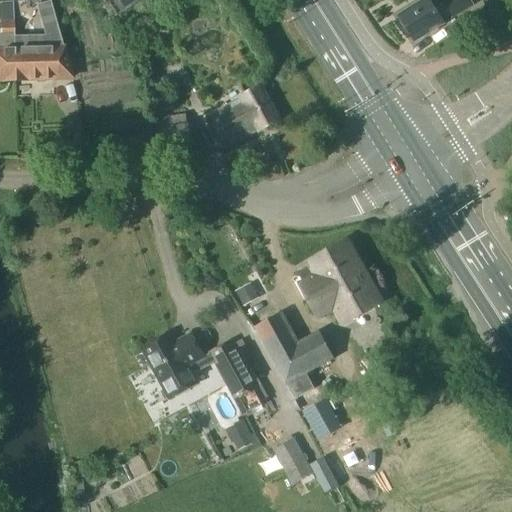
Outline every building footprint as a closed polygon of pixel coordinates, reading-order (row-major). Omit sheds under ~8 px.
[(105,0),(106,0),(112,0),(121,13),(141,0),(105,0)] [(399,18),(401,20),(400,23),(403,28),(406,29),(415,42),(443,25),(441,21),(449,15),(452,19),(473,6),(469,0),(452,0),(435,11),(428,0),(399,18)] [(502,0),(481,0),(490,14),(505,4),(502,0)] [(69,77),(49,3),(36,8),(45,39),(13,39),(14,82),(53,81),(53,77),(69,77)] [(0,51),(0,81),(14,82),(13,39),(13,8),(0,7),(0,19),(1,20),(1,38),(0,38),(0,51)] [(261,89),(208,118),(225,150),(278,121),(261,89)] [(183,117),(154,123),(162,163),(192,157),(183,117)] [(347,247),(313,266),(314,266),(298,275),(305,287),(304,287),(313,302),(362,275),(347,247)] [(336,306),(344,321),(377,302),(362,275),(313,302),(320,315),(336,306)] [(272,360),(297,347),(280,316),(255,329),(272,360)] [(171,334),(142,349),(168,400),(197,386),(192,376),(217,363),(211,352),(203,357),(192,336),(176,344),(171,334)] [(297,347),(272,360),(328,463),(338,457),(304,394),(312,389),(304,373),(333,360),(319,335),(297,347)] [(234,341),(211,352),(217,363),(229,386),(244,416),(267,405),(251,374),(234,341)] [(295,440),(274,451),(292,486),(313,475),(295,440)]
